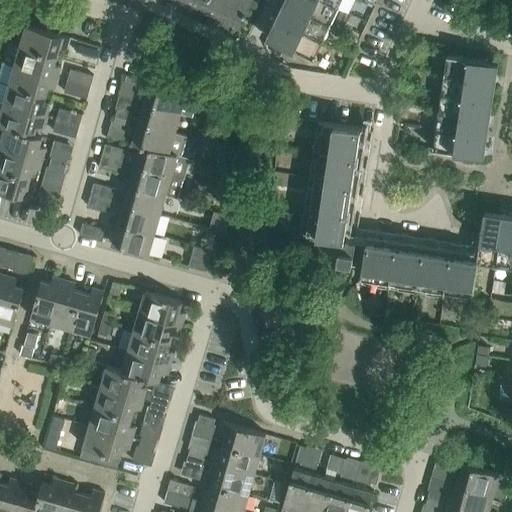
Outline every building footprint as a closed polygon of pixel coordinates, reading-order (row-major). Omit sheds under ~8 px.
[(202,8),(206,0),(183,0),(181,5),(192,10),(195,5),(202,8)] [(218,23),(228,0),(206,0),(202,8),(210,12),(207,18),(218,23)] [(240,26),(252,0),(228,0),(218,23),(228,28),(231,22),(240,26)] [(338,8),(320,0),(283,0),(283,2),(330,25),(338,8)] [(341,0),(320,0),(338,8),(341,0)] [(330,25),(283,2),(274,19),(322,42),(330,25)] [(322,42),(274,19),(266,37),(313,59),(322,42)] [(66,49),(69,37),(26,24),(19,45),(57,56),(59,47),(66,49)] [(102,46),(100,45),(98,45),(80,39),(76,52),(99,58),(102,46)] [(55,64),(57,56),(19,45),(14,65),(58,77),(61,66),(55,64)] [(495,82),(499,61),(447,53),(444,73),(495,82)] [(58,77),(14,65),(3,61),(0,70),(0,81),(8,84),(46,95),(48,86),(55,88),(58,77)] [(90,87),(94,75),(71,68),(68,80),(90,87)] [(492,100),(495,82),(444,73),(441,92),(492,100)] [(140,89),(143,79),(127,75),(124,85),(140,89)] [(90,87),(68,80),(64,91),(87,98),(90,87)] [(181,112),(187,92),(150,81),(144,102),(181,112)] [(44,103),(46,95),(8,84),(3,104),(46,117),(50,104),(44,103)] [(490,118),(492,100),(441,92),(438,110),(490,118)] [(176,132),(181,112),(144,102),(139,121),(176,132)] [(46,117),(3,104),(0,113),(0,124),(5,126),(4,127),(34,134),(37,125),(43,127),(46,117)] [(118,105),(115,115),(131,119),(134,109),(118,105)] [(79,126),(82,114),(60,108),(56,120),(79,126)] [(487,137),(490,118),(438,110),(435,129),(487,137)] [(128,129),(131,119),(115,115),(113,125),(128,129)] [(79,126),(56,120),(53,131),(76,137),(79,126)] [(187,135),(176,132),(139,121),(133,143),(140,145),(140,144),(170,152),(182,155),(187,135)] [(352,262),(360,212),(354,211),(357,194),(363,195),(364,184),(358,183),(361,167),(367,168),(369,156),(362,155),(365,140),(371,141),(373,129),(323,121),(310,204),(305,203),(300,232),(305,233),(327,236),(328,237),(327,248),(339,250),(337,260),(352,262)] [(34,134),(4,127),(0,141),(0,146),(42,159),(45,148),(39,147),(42,136),(34,134)] [(484,156),(487,137),(435,129),(432,148),(484,156)] [(128,150),(105,144),(101,154),(125,161),(128,150)] [(128,150),(125,161),(134,164),(172,175),(172,174),(184,178),(190,157),(182,155),(170,152),(140,144),(140,145),(137,154),(128,150)] [(39,170),(42,159),(0,146),(0,167),(30,177),(33,168),(39,170)] [(53,151),(50,161),(65,166),(68,156),(53,151)] [(125,161),(101,154),(98,166),(121,173),(125,161)] [(62,175),(65,166),(50,161),(47,171),(62,175)] [(125,161),(121,173),(128,175),(130,174),(132,174),(129,184),(166,195),(166,193),(179,197),(184,178),(172,174),(172,175),(134,164),(125,161)] [(227,190),(227,168),(217,165),(217,187),(227,190)] [(28,185),(30,177),(0,167),(0,189),(31,199),(34,187),(28,185)] [(116,189),(93,182),(90,194),(113,201),(116,189)] [(160,214),(166,195),(129,184),(123,204),(160,214)] [(42,191),(39,201),(54,206),(57,196),(42,191)] [(113,201),(90,194),(87,205),(110,212),(113,201)] [(160,214),(123,204),(117,223),(155,234),(160,214)] [(497,264),(504,213),(484,210),(479,245),(480,245),(477,261),(478,262),(497,264)] [(511,266),(511,214),(504,213),(497,264),(511,266)] [(104,229),(81,222),(78,233),(101,240),(104,229)] [(155,234),(117,223),(112,243),(149,254),(155,234)] [(396,239),(395,238),(379,236),(380,230),(369,228),(361,278),(389,282),(396,239)] [(305,233),(303,244),(325,247),(327,236),(305,233)] [(423,243),(422,243),(406,240),(407,234),(396,233),(395,238),(396,239),(389,282),(417,286),(423,243)] [(451,247),(450,247),(434,244),(435,238),(423,237),(422,243),(423,243),(417,286),(444,290),(451,247)] [(473,295),(478,262),(477,261),(480,245),(479,245),(469,243),(468,250),(461,249),(462,242),(451,241),(450,247),(451,247),(444,290),(473,295)] [(207,270),(212,250),(194,245),(188,265),(207,270)] [(0,264),(7,267),(12,252),(2,249),(0,255),(0,264)] [(22,255),(12,252),(7,267),(17,270),(22,255)] [(0,320),(13,324),(24,287),(15,284),(17,278),(5,274),(0,292),(0,320)] [(51,322),(63,279),(52,276),(50,282),(40,280),(30,316),(51,322)] [(71,328),(81,291),(73,289),(75,282),(63,279),(51,322),(71,328)] [(118,295),(122,283),(112,281),(109,293),(118,295)] [(89,293),(81,291),(71,328),(91,333),(103,290),(91,287),(89,293)] [(179,310),(182,301),(145,290),(139,311),(182,323),(185,311),(179,310)] [(104,310),(101,321),(110,324),(113,313),(104,310)] [(182,323),(139,311),(133,330),(170,340),(172,333),(178,335),(182,323)] [(470,315),(468,329),(479,331),(480,331),(483,331),(485,317),(470,315)] [(107,335),(110,324),(101,321),(97,333),(107,335)] [(170,340),(133,330),(127,350),(170,362),(174,351),(168,349),(170,340)] [(34,348),(22,345),(19,354),(31,357),(34,348)] [(87,347),(84,359),(93,361),(96,350),(87,347)] [(484,349),(483,367),(494,368),(495,350),(484,349)] [(167,374),(170,362),(127,350),(121,370),(121,369),(121,371),(143,376),(143,377),(158,381),(161,372),(167,374)] [(60,365),(63,356),(51,353),(49,362),(60,365)] [(74,360),(63,356),(60,365),(66,367),(64,375),(69,377),(72,369),(74,360)] [(140,386),(143,377),(143,376),(121,371),(121,369),(106,365),(100,386),(143,398),(146,387),(140,386)] [(140,410),(143,398),(100,386),(94,406),(131,416),(134,408),(140,410)] [(153,391),(151,401),(166,405),(169,396),(153,391)] [(163,415),(166,405),(151,401),(148,410),(163,415)] [(129,425),(131,416),(94,406),(89,425),(132,438),(135,427),(129,425)] [(212,428),(215,418),(200,414),(197,424),(212,428)] [(260,454),(266,433),(222,420),(219,433),(225,435),(223,443),(260,454)] [(128,449),(132,438),(89,425),(83,446),(120,456),(122,448),(128,449)] [(142,430),(139,440),(155,444),(158,435),(142,430)] [(152,454),(155,444),(139,440),(136,450),(152,454)] [(254,473),(260,454),(223,443),(221,451),(214,449),(211,461),(254,473)] [(191,444),(188,454),(203,458),(206,449),(191,444)] [(310,448),(300,445),(295,460),(305,463),(310,448)] [(200,469),(203,458),(188,454),(185,464),(200,469)] [(336,472),(340,457),(331,454),(326,469),(336,472)] [(452,471),(455,460),(440,455),(436,466),(452,471)] [(351,460),(340,457),(336,472),(346,475),(351,460)] [(248,492),(254,473),(211,461),(208,472),(214,474),(212,482),(248,492)] [(506,498),(511,476),(463,462),(457,483),(493,494),(506,498)] [(377,484),(381,468),(371,465),(366,481),(377,484)] [(302,511),(314,474),(293,468),(280,511),(302,511)] [(324,511),(334,480),(314,474),(302,511),(324,511)] [(0,511),(11,511),(21,480),(9,477),(7,484),(0,481),(0,511)] [(55,511),(64,481),(53,477),(51,483),(42,481),(38,493),(39,493),(33,511),(55,511)] [(193,485),(178,481),(170,479),(167,489),(190,496),(193,485)] [(33,511),(39,493),(38,493),(30,490),(32,484),(21,480),(11,511),(33,511)] [(345,511),(353,485),(334,480),(324,511),(345,511)] [(76,511),(82,492),(74,490),(76,484),(64,481),(55,511),(76,511)] [(241,511),(242,511),(248,492),(212,482),(209,490),(203,488),(200,500),(241,511)] [(482,511),(487,511),(493,494),(457,483),(451,503),(482,511)] [(368,511),(374,491),(353,485),(345,511),(368,511)] [(430,486),(428,496),(443,500),(446,491),(430,486)] [(99,511),(105,492),(92,488),(90,495),(82,492),(76,511),(99,511)] [(187,508),(190,496),(167,489),(163,502),(187,508)] [(440,511),(443,500),(428,496),(425,507),(440,511)] [(241,511),(200,500),(196,511),(199,511),(241,511)] [(482,511),(451,503),(448,511),(482,511)]
